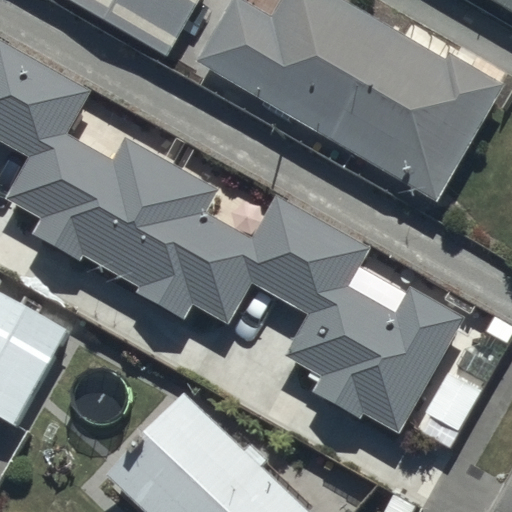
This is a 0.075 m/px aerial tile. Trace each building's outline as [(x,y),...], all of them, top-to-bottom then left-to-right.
[(86,0),(165,46),(192,0),(86,0)] [(259,0),(237,0),(204,62),(442,191),(503,79),(356,0),(284,0),(279,11),(259,0)] [(0,130),(44,154),(21,196),(55,215),(44,234),(77,252),(83,241),(150,278),(145,288),(183,309),(192,294),(227,313),(250,272),(325,312),(302,354),(341,375),(333,391),(361,407),(364,401),(397,419),(449,324),(410,303),(397,327),(336,294),(361,248),(286,207),(260,254),(199,221),(212,197),(131,153),(121,172),(53,135),(73,99),(0,58),(0,130)] [(0,281),(0,404),(15,413),(67,318),(0,281)] [(318,511),(194,394),(119,473),(159,511),(318,511)]
